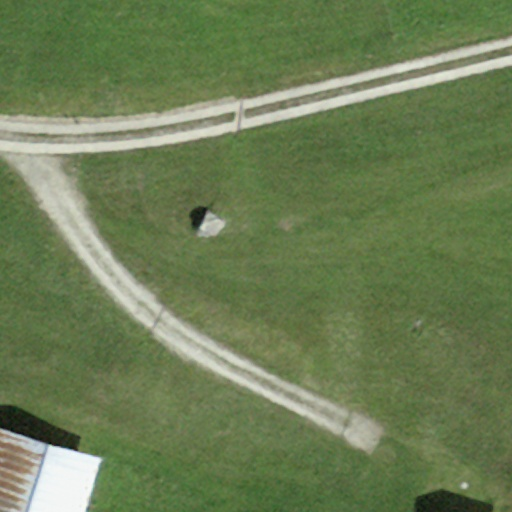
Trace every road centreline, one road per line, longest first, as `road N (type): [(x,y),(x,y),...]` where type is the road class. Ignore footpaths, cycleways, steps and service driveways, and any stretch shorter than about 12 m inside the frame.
road 1 (track): [(0,135),(35,141),(210,126),(511,47)]
road 2 (track): [(352,427),(167,326),(67,222),(35,141)]
